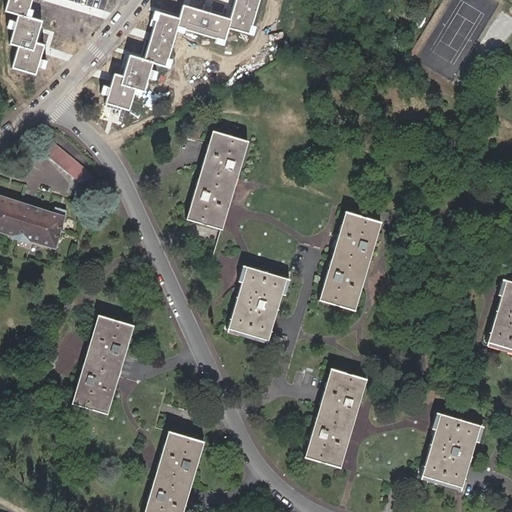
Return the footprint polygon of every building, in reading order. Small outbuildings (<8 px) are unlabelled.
[(25,18),(30,0),(6,0),(3,11),(17,15),(15,22),(12,31),(8,44),(17,47),(11,68),(33,75),(35,67),(38,58),(42,46),(34,43),(40,23),(25,18)] [(234,0),(228,20),(210,14),(212,8),(204,5),(202,12),(195,34),(222,42),(226,28),(248,34),(257,0),(234,0)] [(188,31),(195,34),(202,12),(192,9),(182,6),(178,20),(175,28),(188,31)] [(164,67),(175,28),(178,20),(157,13),(143,60),(128,56),(121,78),(112,75),(108,89),(106,96),(104,104),(127,111),(133,89),(142,92),(146,78),(148,70),(151,63),(164,67)] [(220,229),(247,142),(212,131),(185,219),(220,229)] [(73,197),(87,201),(93,179),(89,172),(51,141),(52,140),(49,137),(39,150),(76,182),(73,197)] [(7,151),(0,157),(4,162),(11,156),(7,151)] [(52,212),(0,195),(0,232),(9,235),(8,237),(29,244),(30,242),(53,249),(65,211),(54,208),(52,212)] [(353,311),(379,223),(344,212),(318,300),(353,311)] [(227,328),(267,340),(280,293),(285,279),(245,267),(241,281),(227,328)] [(500,296),(505,280),(501,279),(497,294),(500,296)] [(511,349),(511,282),(505,280),(500,296),(486,342),(511,349)] [(106,414),(132,326),(97,315),(70,404),(106,414)] [(266,344),(267,340),(227,328),(226,331),(266,344)] [(511,353),(511,349),(486,342),(485,346),(511,353)] [(339,469),(365,380),(330,369),(304,458),(339,469)] [(460,487),(474,440),(479,425),(439,414),(435,428),(421,476),(460,487)] [(479,425),(474,440),(478,441),(483,427),(479,425)] [(181,511),(203,442),(167,431),(143,511),(181,511)] [(459,490),(460,487),(421,476),(420,479),(459,490)]
